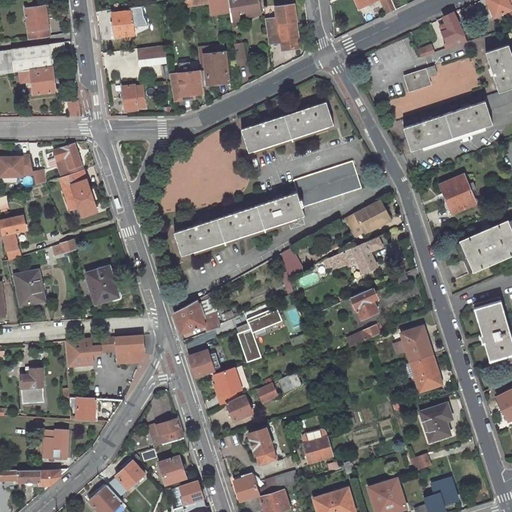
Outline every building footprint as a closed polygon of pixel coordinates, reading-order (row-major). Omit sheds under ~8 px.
[(227,0),(228,4),(229,8),(231,20),(239,19),(237,8),(246,7),(247,17),(261,15),(258,0),(227,0)] [(396,7),(393,0),(356,0),(359,6),(370,0),(383,0),(388,11),(396,7)] [(511,0),(488,0),(496,15),(511,7),(511,0)] [(279,31),(281,49),(298,46),(295,20),(292,2),(275,5),(276,13),(265,15),(267,33),(279,31)] [(25,8),(29,36),(39,35),(39,38),(49,36),(45,5),(25,8)] [(131,10),(112,12),(115,35),(142,32),(140,16),(132,17),(131,10)] [(443,30),(447,41),(448,40),(451,46),(466,40),(453,11),(444,15),(449,28),(443,30)] [(48,43),(51,63),(64,61),(61,41),(48,43)] [(48,43),(0,50),(0,72),(19,70),(21,81),(31,80),(33,92),(55,89),(51,63),(48,43)] [(165,43),(126,48),(128,66),(168,60),(165,43)] [(199,46),(202,69),(207,68),(208,82),(228,79),(223,43),(199,46)] [(511,52),(509,43),(486,51),(499,90),(485,95),(486,99),(404,125),(411,148),(493,122),(489,110),(511,102),(511,52)] [(421,55),(433,52),(430,44),(418,48),(421,55)] [(235,49),(237,62),(247,61),(245,48),(235,49)] [(435,64),(405,74),(410,90),(431,83),(429,77),(438,73),(435,64)] [(171,79),(174,95),(194,93),(205,91),(204,82),(202,69),(170,73),(171,79)] [(122,85),(126,110),(138,108),(138,106),(145,105),(143,84),(135,85),(135,84),(122,85)] [(79,115),(77,99),(68,100),(70,115),(79,115)] [(326,99),(241,127),(249,150),(334,123),(326,99)] [(52,150),(61,175),(82,168),(73,143),(52,150)] [(20,155),(0,155),(0,174),(21,174),(21,173),(31,173),(28,153),(20,153),(20,155)] [(298,190),(175,230),(182,252),(305,212),(302,205),(362,185),(353,159),(294,178),(298,190)] [(39,169),(43,181),(52,178),(48,166),(39,169)] [(73,189),(78,205),(79,208),(81,213),(96,209),(93,200),(97,198),(93,185),(88,187),(82,168),(61,175),(58,176),(62,187),(71,184),(73,189)] [(463,173),(440,182),(451,212),(474,202),(470,189),(475,187),(472,181),(467,182),(463,173)] [(62,187),(69,208),(78,205),(73,189),(71,184),(62,187)] [(380,196),(358,208),(346,215),(351,225),(360,220),(365,228),(375,222),(376,224),(390,216),(388,213),(380,196)] [(499,198),(492,201),(494,207),(502,204),(499,198)] [(20,213),(0,216),(0,229),(1,237),(5,259),(17,255),(11,229),(23,227),(20,213)] [(511,229),(507,218),(458,237),(471,268),(511,251),(511,229)] [(365,228),(360,220),(351,225),(356,233),(365,228)] [(352,250),(357,260),(361,270),(375,263),(371,254),(369,249),(372,248),(383,242),(386,241),(382,232),(377,234),(351,246),(352,250)] [(65,239),(67,247),(74,245),(72,237),(65,239)] [(65,239),(58,241),(60,249),(67,247),(65,239)] [(351,246),(341,250),(343,254),(352,250),(351,246)] [(279,252),(287,274),(298,269),(289,247),(279,252)] [(341,250),(329,256),(332,263),(333,266),(346,261),(343,254),(341,250)] [(327,265),(332,263),(329,256),(324,258),(327,265)] [(108,264),(85,272),(95,301),(115,295),(111,282),(114,281),(108,264)] [(13,273),(19,302),(33,299),(30,287),(35,286),(32,273),(32,270),(13,273)] [(395,285),(407,280),(403,271),(391,276),(395,285)] [(378,309),(373,297),(376,296),(371,285),(352,294),(354,300),(351,301),(355,310),(358,309),(361,317),(378,309)] [(511,336),(500,297),(474,305),(480,327),(478,328),(480,335),(482,334),(489,357),(503,353),(505,361),(511,358),(511,336)] [(202,314),(196,298),(174,309),(181,331),(204,323),(206,331),(220,326),(219,322),(214,309),(202,314)] [(237,332),(247,361),(260,356),(253,332),(255,331),(256,334),(266,331),(265,328),(283,322),(281,314),(284,313),(282,308),(279,309),(279,308),(248,318),(251,328),(237,332)] [(376,323),(347,336),(351,345),(380,331),(376,323)] [(401,331),(410,360),(432,353),(428,343),(427,344),(421,325),(401,331)] [(116,345),(117,360),(138,359),(143,348),(142,333),(98,337),(100,346),(116,345)] [(189,355),(196,377),(215,370),(210,354),(208,348),(189,355)] [(210,354),(215,370),(221,368),(216,352),(210,354)] [(414,373),(419,389),(440,383),(433,364),(435,363),(432,353),(410,360),(403,363),(406,375),(414,373)] [(217,385),(218,386),(221,395),(218,396),(221,403),(230,401),(236,398),(234,391),(241,389),(232,366),(213,373),(217,385)] [(40,367),(29,368),(30,374),(20,375),(21,387),(42,385),(40,367)] [(285,390),(292,387),(302,382),(297,370),(279,378),(285,390)] [(273,383),(258,390),(263,401),(278,394),(273,383)] [(511,386),(496,394),(507,419),(511,416),(511,386)] [(104,387),(104,397),(121,398),(127,388),(104,387)] [(234,419),(253,411),(250,405),(252,404),(250,399),(248,400),(245,394),(236,398),(230,401),(226,402),(234,419)] [(77,396),(76,418),(94,419),(95,397),(77,396)] [(446,401),(420,409),(429,438),(449,431),(444,417),(450,415),(446,401)] [(176,415),(155,422),(162,443),(183,436),(176,415)] [(162,443),(155,422),(147,425),(154,445),(162,443)] [(277,457),(266,427),(248,433),(256,454),(260,463),(277,457)] [(68,428),(54,428),(54,436),(43,436),(42,456),(66,457),(68,428)] [(319,436),(304,441),(310,459),(325,454),(324,450),(329,448),(326,442),(322,443),(319,436)] [(416,466),(430,462),(426,451),(413,455),(416,466)] [(130,455),(118,464),(121,467),(131,458),(130,455)] [(178,455),(159,461),(166,481),(185,475),(178,455)] [(121,467),(116,471),(114,473),(106,481),(110,485),(117,493),(143,471),(132,458),(131,458),(121,467)] [(40,483),(43,483),(51,483),(60,475),(60,468),(39,469),(40,480),(40,483)] [(16,480),(40,480),(39,469),(0,469),(0,477),(8,478),(10,478),(15,478),(16,480)] [(283,486),(298,482),(294,469),(266,478),(267,484),(269,491),(283,486)] [(257,487),(252,471),(238,475),(239,479),(235,480),(241,500),(247,498),(259,494),(257,487)] [(458,496),(452,476),(431,483),(435,493),(423,497),(422,498),(424,501),(427,511),(430,511),(445,508),(443,501),(458,496)] [(396,477),(368,486),(376,511),(391,507),(392,510),(406,506),(396,477)] [(184,495),(187,503),(184,504),(172,508),(172,511),(185,511),(186,511),(205,505),(197,479),(180,485),(184,495)] [(117,493),(110,485),(106,481),(99,488),(97,485),(91,491),(93,493),(88,497),(102,511),(108,511),(122,500),(117,493)] [(267,484),(257,487),(259,494),(269,491),(267,484)] [(259,494),(247,498),(249,504),(261,501),(264,511),(270,511),(289,506),(283,486),(269,491),(259,494)] [(355,511),(350,497),(317,508),(318,511),(355,511)] [(427,511),(424,501),(414,505),(415,511),(427,511)]
